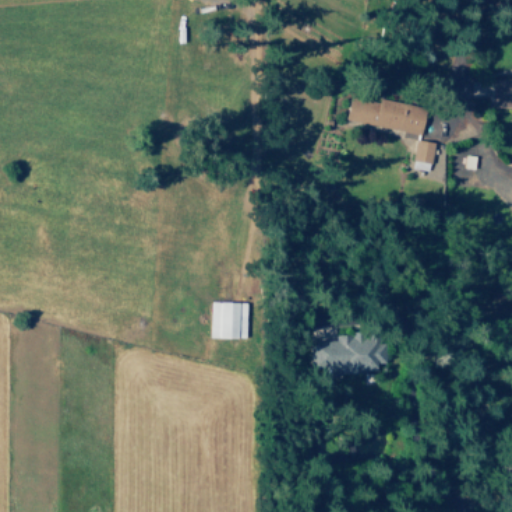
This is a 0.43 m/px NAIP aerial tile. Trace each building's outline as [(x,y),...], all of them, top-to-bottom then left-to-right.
[(489,106),(511,106),(511,115),(511,114),(511,78),(490,79),(489,106)] [(376,98),(375,100),(347,95),(343,120),(419,133),(424,106),(376,98)] [(409,167),(426,171),(431,142),(414,139),(409,167)] [(461,167),(471,168),(473,155),(463,154),(461,167)] [(243,338),(244,302),(208,302),(207,337),(243,338)] [(309,341),(310,368),(325,367),(325,374),(375,372),(374,363),(382,362),(382,343),(376,343),(376,332),(332,334),(332,340),(309,341)]
